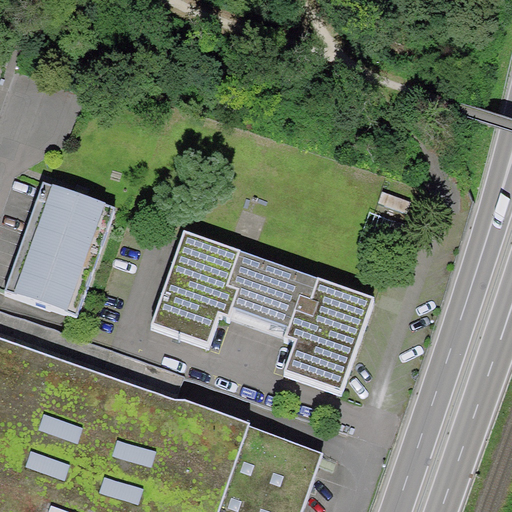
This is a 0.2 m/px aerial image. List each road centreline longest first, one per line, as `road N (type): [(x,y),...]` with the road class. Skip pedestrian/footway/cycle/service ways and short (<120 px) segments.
road 1 (track): [(511,126),(390,88),(192,0)]
road 2 (unknown): [(370,422),(86,326)]
road 3 (motorway): [(466,302),(392,511)]
road 4 (motorway): [(440,511),(510,314)]
road 5 (motorway): [(511,128),(466,302)]
road 6 (motorway): [(511,166),(466,302)]
road 7 (track): [(41,0),(18,51),(21,123)]
